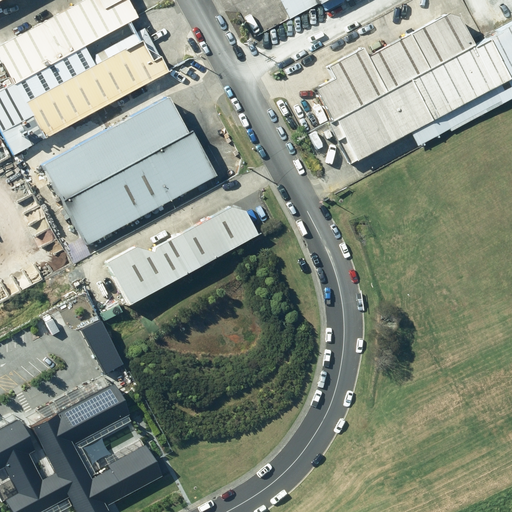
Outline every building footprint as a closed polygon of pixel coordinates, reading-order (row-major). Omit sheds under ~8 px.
[(127,0),(88,0),(0,48),(0,61),(14,87),(138,20),(127,0)] [(278,0),(290,22),(287,24),(290,30),(326,11),(323,6),(334,0),(278,0)] [(321,108),(317,110),(338,149),(345,145),(345,146),(398,118),(405,131),(438,113),(439,115),(511,76),(511,5),(489,18),(490,21),(463,35),(447,4),(437,1),(356,43),(352,35),(317,53),(323,66),(304,76),(321,108)] [(278,28),(260,37),(264,44),(282,35),(278,28)] [(120,55),(26,106),(32,118),(20,124),(32,146),(45,140),(45,141),(168,74),(145,30),(115,46),(120,55)] [(171,99),(46,165),(65,201),(190,136),(171,99)] [(19,125),(2,135),(13,153),(29,144),(19,125)] [(194,133),(190,136),(65,201),(88,244),(217,176),(194,133)] [(245,214),(231,210),(156,252),(155,255),(136,250),(108,266),(131,308),(258,238),(245,214)] [(134,416),(116,381),(30,427),(54,471),(44,477),(34,457),(41,453),(23,420),(0,432),(0,464),(4,463),(20,494),(5,502),(10,511),(41,511),(67,498),(74,511),(109,511),(112,511),(108,504),(161,476),(145,446),(94,473),(79,445),(134,416)] [(168,498),(163,491),(146,500),(151,508),(168,498)]
